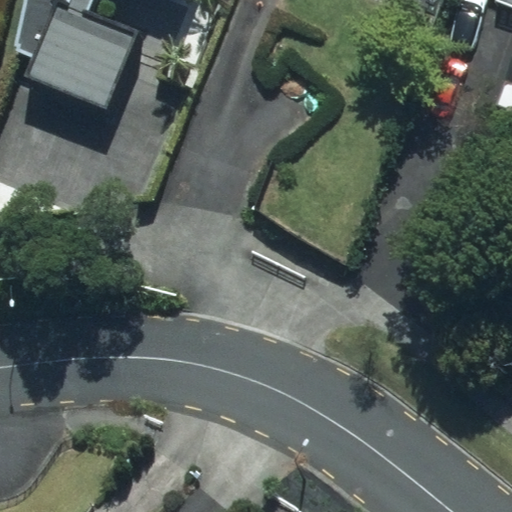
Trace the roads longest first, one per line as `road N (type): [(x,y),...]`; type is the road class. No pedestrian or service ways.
road 1 (unclassified): [(446,511),(338,432),(237,377),(147,360),(0,367)]
road 2 (unknown): [(195,511),(277,393)]
